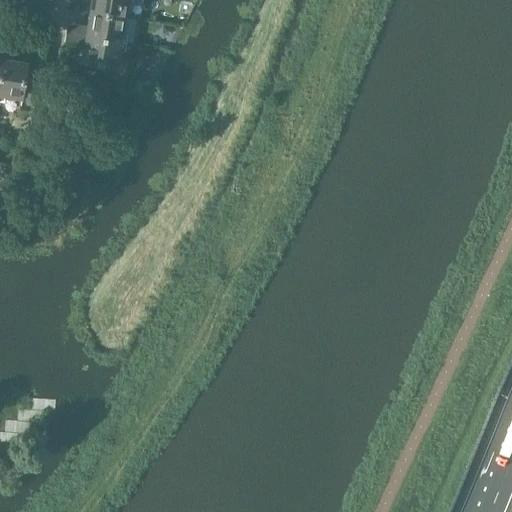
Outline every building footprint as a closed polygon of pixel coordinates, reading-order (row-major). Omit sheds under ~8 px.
[(91,0),(89,12),(125,18),(128,0),(91,0)] [(121,43),(125,18),(89,12),(87,27),(67,25),(65,34),(121,43)] [(121,43),(65,34),(64,43),(84,47),(81,63),(117,68),(121,43)] [(4,40),(0,67),(0,96),(21,99),(26,67),(27,64),(11,61),(14,41),(4,40)] [(26,67),(21,99),(19,110),(32,112),(39,69),(26,67)]
